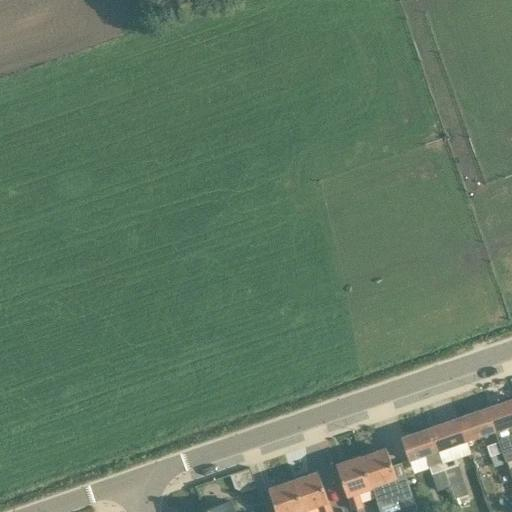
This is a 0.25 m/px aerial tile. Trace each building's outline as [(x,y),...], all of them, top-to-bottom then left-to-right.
[(511,398),(487,407),(495,429),(499,442),(502,451),(506,461),(511,459),(511,398)] [(487,407),(459,417),(466,439),(495,429),(487,407)] [(459,417),(430,427),(438,449),(466,439),(459,417)] [(425,454),(429,466),(428,466),(431,474),(445,469),(442,462),(438,449),(430,427),(401,437),(409,459),(425,454)] [(499,442),(487,446),(491,455),(502,451),(499,442)] [(402,492),(386,447),(362,456),(371,484),(380,508),(402,492)] [(371,484),(362,456),(337,464),(352,509),(363,505),(358,489),(371,484)] [(445,469),(457,465),(454,457),(442,462),(445,469)] [(318,471),(293,479),(303,508),(317,503),(320,511),(331,511),(324,490),(318,471)] [(275,507),(276,511),(291,511),(303,508),(293,479),(269,488),(275,507)] [(467,494),(458,497),(461,503),(469,500),(467,494)] [(234,511),(231,501),(204,510),(204,511),(234,511)]
